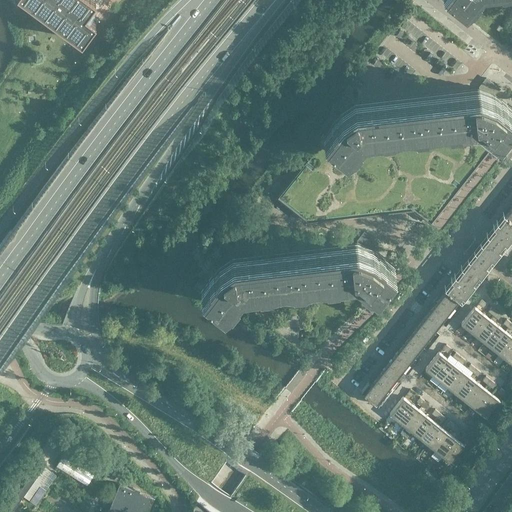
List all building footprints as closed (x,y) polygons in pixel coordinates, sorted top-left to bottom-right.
[(26,0),(82,40),(96,21),(85,13),(94,0),(26,0)] [(511,106),(507,102),(508,101),(502,96),(501,97),(496,93),(502,87),(487,76),(479,85),(481,87),(480,87),(356,100),(356,99),(346,92),(335,107),(341,111),(337,116),(336,115),(331,121),(332,122),(323,133),(326,135),(330,138),(346,151),(353,145),(354,146),(361,136),(361,135),(365,131),(381,129),(382,129),(394,128),(394,127),(401,125),(407,124),(415,125),(415,126),(428,124),(428,123),(434,121),(441,120),(448,121),(448,122),(461,121),(461,119),(477,118),(482,122),(492,130),(492,129),(500,133),(511,117),(511,106)] [(493,145),(491,144),(500,133),(492,129),(492,130),(482,122),(477,118),(461,119),(461,121),(448,122),(448,121),(441,120),(434,121),(428,123),(428,124),(415,126),(415,125),(407,124),(401,125),(394,127),(394,128),(382,129),(381,129),(365,131),(361,135),(361,136),(354,146),(353,145),(346,151),(330,138),(326,135),(323,133),(322,131),(315,139),(317,141),(313,145),(316,147),(309,156),(307,154),(275,195),(309,219),(414,208),(416,209),(415,211),(418,213),(416,215),(422,220),(425,217),(432,222),(493,145)] [(486,263),(501,245),(504,241),(506,243),(511,237),(508,236),(511,231),(511,205),(499,222),(497,220),(493,225),(495,227),(474,253),(457,275),(455,273),(451,278),(453,280),(439,297),(452,307),(465,290),(467,292),(475,282),(472,281),(486,263)] [(385,256),(386,255),(380,250),(379,251),(374,247),(379,241),(365,230),(357,239),(359,241),(358,241),(233,254),(233,253),(224,246),(213,261),(219,265),(215,270),(214,269),(209,275),(210,276),(201,287),(204,289),(208,292),(224,305),(231,299),(231,300),(237,293),(239,290),(238,289),(243,285),(259,283),(272,282),(272,281),(278,279),(285,278),(293,279),(293,280),(306,278),(306,277),(312,275),(319,274),(326,275),(326,276),(339,275),(339,273),(355,272),(360,276),(370,284),(370,283),(378,287),(395,265),(385,256)] [(420,347),(452,307),(439,297),(408,337),(420,347)] [(469,330),(483,313),(475,306),(461,324),(469,330)] [(476,336),(490,319),(483,313),(469,330),(476,336)] [(484,342),(498,325),(490,319),(476,336),(484,342)] [(491,348),(505,331),(498,325),(484,342),(491,348)] [(499,354),(511,337),(511,336),(505,331),(491,348),(499,354)] [(389,386),(414,354),(420,347),(408,337),(371,384),(368,382),(361,391),(378,404),(392,388),(389,386)] [(507,360),(511,352),(511,337),(499,354),(507,360)] [(433,375),(447,358),(439,351),(425,369),(433,375)] [(441,381),(454,364),(447,358),(433,375),(441,381)] [(448,387),(462,370),(454,364),(441,381),(448,387)] [(456,393),(469,376),(462,370),(448,387),(456,393)] [(463,399),(477,382),(469,376),(456,393),(463,399)] [(471,405),(484,388),(477,382),(463,399),(471,405)] [(478,411),(492,394),(484,388),(471,405),(478,411)] [(486,417),(500,400),(492,394),(478,411),(486,417)] [(397,420),(411,403),(403,396),(389,414),(397,420)] [(405,426),(419,409),(411,403),(397,420),(405,426)] [(412,432),(426,415),(419,409),(405,426),(412,432)] [(420,438),(434,421),(426,415),(412,432),(420,438)] [(427,444),(441,427),(434,421),(420,438),(427,444)] [(435,450),(449,433),(441,427),(427,444),(435,450)] [(443,456),(456,439),(449,433),(435,450),(443,456)] [(450,462),(464,445),(456,439),(443,456),(450,462)] [(87,484),(100,463),(70,444),(56,465),(87,484)] [(39,462),(5,511),(12,511),(24,495),(37,504),(57,473),(39,462)] [(147,511),(154,498),(120,484),(107,511),(147,511)]
